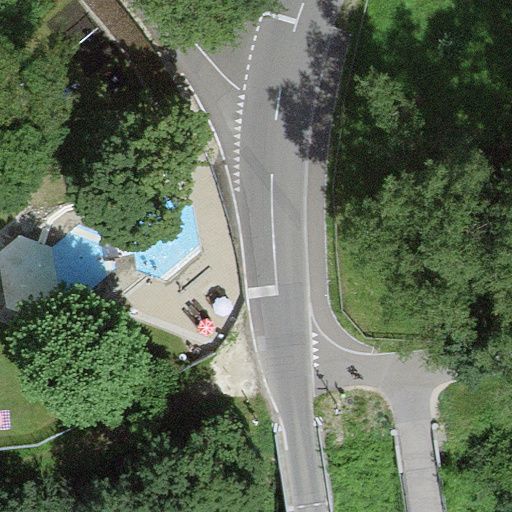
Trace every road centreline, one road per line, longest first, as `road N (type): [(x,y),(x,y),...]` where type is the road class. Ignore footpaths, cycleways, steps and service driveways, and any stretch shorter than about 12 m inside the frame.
road 1 (secondary): [(315,511),(277,257),(272,184),(280,108)]
road 2 (unclassified): [(280,108),(237,91),(160,0)]
